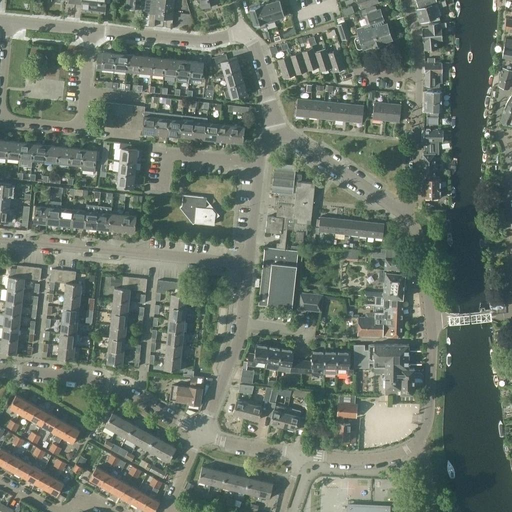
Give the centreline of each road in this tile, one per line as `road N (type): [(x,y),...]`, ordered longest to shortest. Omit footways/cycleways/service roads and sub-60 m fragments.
road 1 (residential): [(247,264),(0,238)]
road 2 (residential): [(511,305),(506,156),(496,128),(511,86)]
road 3 (residential): [(403,215),(416,194),(417,42),(408,0)]
road 4 (residential): [(200,432),(109,385),(0,368)]
road 5 (residential): [(403,215),(271,123)]
road 6 (residential): [(241,35),(201,41),(90,29)]
road 7 (residential): [(162,190),(166,154),(258,163)]
road 8 (residential): [(414,444),(427,424),(432,321)]
